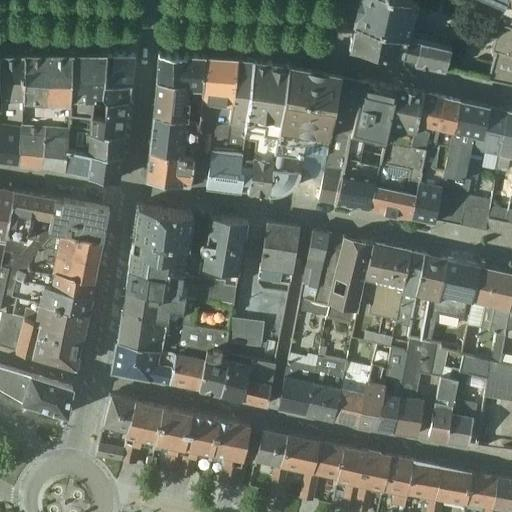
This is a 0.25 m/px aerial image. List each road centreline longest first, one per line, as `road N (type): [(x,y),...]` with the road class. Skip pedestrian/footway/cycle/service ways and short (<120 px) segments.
road 1 (residential): [(88,376),(511,462)]
road 2 (residential): [(122,185),(304,211),(511,254)]
road 3 (residential): [(122,185),(88,376)]
road 4 (residential): [(511,96),(326,50)]
road 5 (residential): [(326,50),(147,31)]
road 6 (residential): [(147,31),(122,185)]
road 7 (residential): [(0,27),(147,31)]
road 8 (residential): [(0,167),(122,185)]
